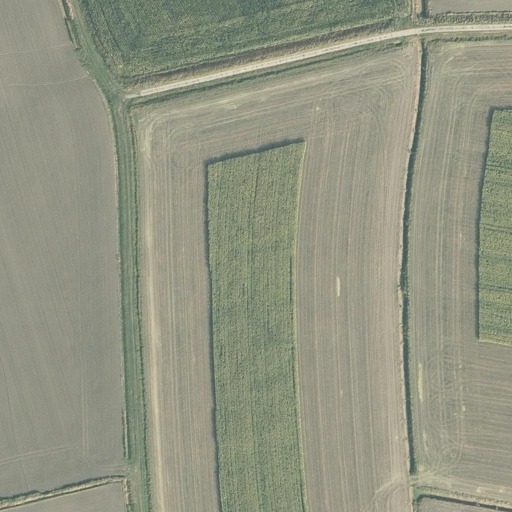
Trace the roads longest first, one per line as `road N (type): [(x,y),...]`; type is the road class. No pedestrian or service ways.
road 1 (track): [(145,511),(128,301),(132,102),(72,0)]
road 2 (track): [(132,102),(425,32),(511,24)]
